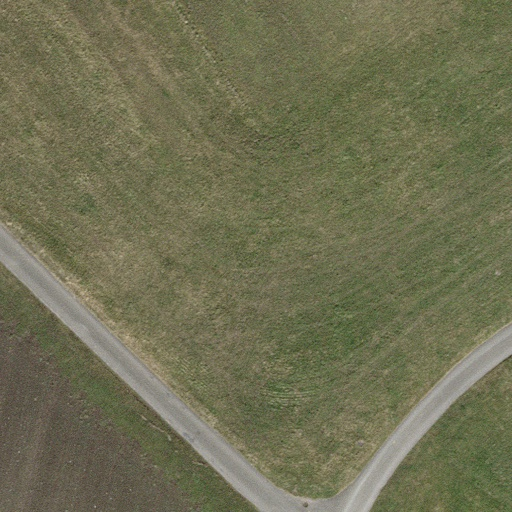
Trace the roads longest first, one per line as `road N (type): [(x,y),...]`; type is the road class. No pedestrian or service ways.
road 1 (track): [(0,239),(278,511)]
road 2 (track): [(511,344),(487,359),(371,511)]
